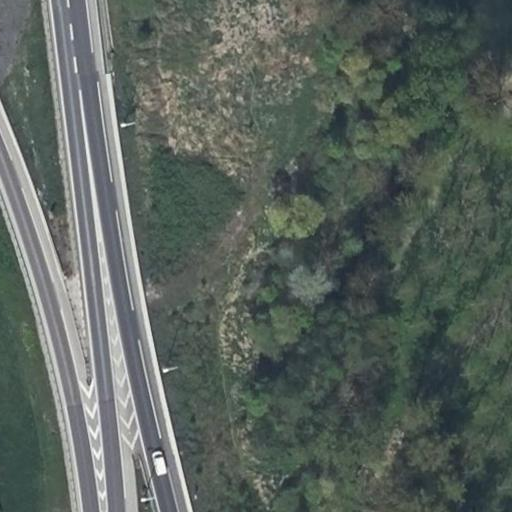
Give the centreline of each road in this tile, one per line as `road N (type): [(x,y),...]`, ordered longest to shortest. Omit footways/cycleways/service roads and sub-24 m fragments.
road 1 (motorway): [(168,511),(80,84)]
road 2 (trunk): [(116,511),(80,84)]
road 3 (motorway): [(89,511),(58,337),(0,156)]
road 4 (track): [(511,278),(365,427),(298,458)]
